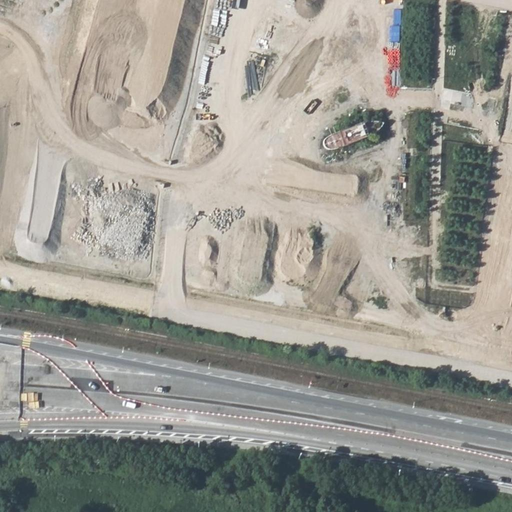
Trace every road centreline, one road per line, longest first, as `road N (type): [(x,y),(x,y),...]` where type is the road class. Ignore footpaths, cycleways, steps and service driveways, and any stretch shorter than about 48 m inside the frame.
road 1 (primary): [(511,431),(0,334)]
road 2 (primary): [(0,426),(265,435),(511,478)]
